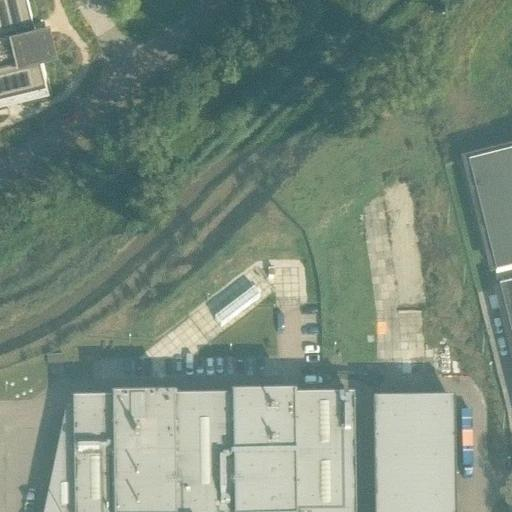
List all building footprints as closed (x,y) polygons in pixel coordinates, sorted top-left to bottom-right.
[(0,0),(0,87),(8,85),(45,77),(45,75),(46,75),(40,48),(50,46),(50,44),(51,44),(47,25),(44,15),(43,15),(43,14),(33,16),(33,17),(28,0),(0,0)] [(511,159),(467,170),(495,282),(511,277),(511,159)] [(511,291),(498,295),(511,352),(511,291)] [(355,511),(354,407),(73,410),(72,472),(56,472),(45,511),(355,511)] [(455,511),(454,409),(373,410),(373,511),(455,511)]
